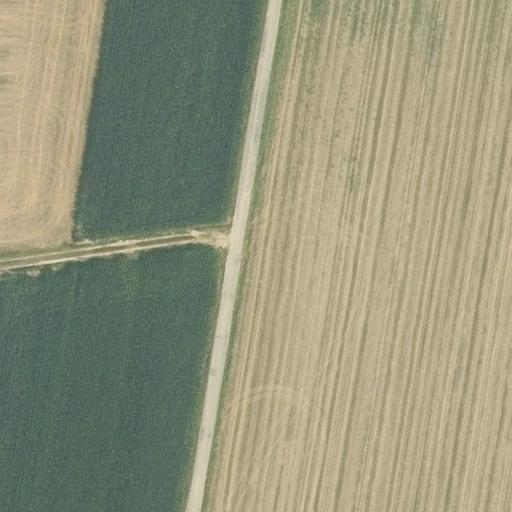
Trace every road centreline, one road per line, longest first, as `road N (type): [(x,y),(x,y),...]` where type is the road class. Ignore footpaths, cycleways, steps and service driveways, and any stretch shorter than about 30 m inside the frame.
road 1 (track): [(274,0),(193,511)]
road 2 (track): [(236,236),(0,269)]
